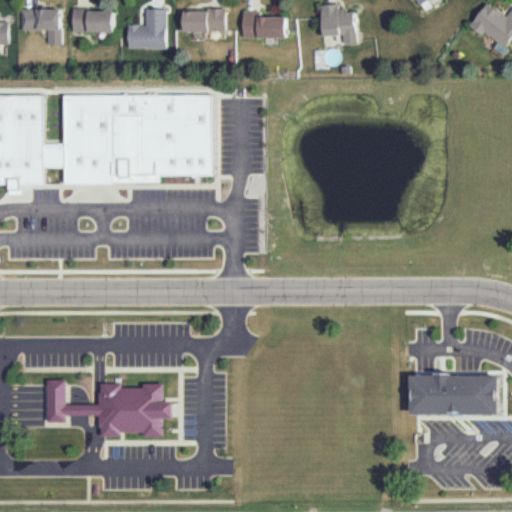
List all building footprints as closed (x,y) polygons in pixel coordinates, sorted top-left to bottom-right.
[(320,3),(340,0),(356,6),(361,42),(346,40),(342,33),(326,37),(320,3)] [(498,53),(511,34),(511,6),(504,17),(499,13),(500,12),(486,1),(468,24),(481,34),(484,30),(496,40),(491,47),(498,53)] [(62,43),(62,26),(60,26),(60,8),(23,7),(23,28),(48,28),(48,43),(62,43)] [(114,31),(115,10),(91,10),(91,7),(75,7),(75,30),(114,31)] [(166,8),(146,8),(146,24),(140,24),(140,23),(128,22),(127,46),(165,47),(166,8)] [(226,31),(226,8),(207,8),(207,10),(183,10),(183,31),(226,31)] [(291,37),(288,15),(249,8),(244,40),(291,37)] [(0,42),(9,42),(9,20),(0,20),(0,42)] [(63,91),(212,91),(212,170),(159,171),(159,179),(63,180),(63,163),(63,141),(63,91)] [(0,93),(42,93),(42,141),(42,163),(42,180),(19,180),(19,190),(5,190),(5,181),(0,181),(0,93)] [(63,141),(42,141),(42,163),(63,163),(63,141)] [(407,375),(495,375),(495,414),(407,414),(407,375)] [(46,380),(65,380),(65,404),(97,404),(97,393),(99,393),(99,384),(120,384),(120,388),(141,388),(141,384),(162,384),(162,402),(171,402),(171,418),(162,418),(162,436),(144,436),(144,432),(119,432),(119,437),(99,437),(99,428),(97,428),(97,416),(65,416),(65,423),(46,423),(46,380)]
